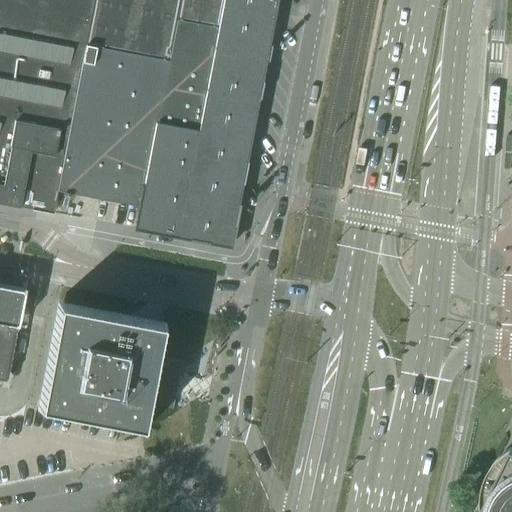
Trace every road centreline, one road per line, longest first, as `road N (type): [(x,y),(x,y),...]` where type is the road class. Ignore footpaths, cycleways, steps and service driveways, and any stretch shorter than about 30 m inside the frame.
road 1 (unclassified): [(316,0),(257,298)]
road 2 (secondary): [(437,253),(464,0)]
road 3 (secondary): [(411,0),(366,226)]
road 4 (secondary): [(349,307),(308,511)]
road 5 (unclassified): [(216,469),(21,511)]
road 6 (unclassified): [(257,298),(71,266)]
road 7 (unclassified): [(0,403),(14,401),(24,385),(47,266)]
road 8 (secondary): [(406,432),(371,327),(349,307)]
road 9 (secondary): [(239,392),(242,420),(282,511)]
